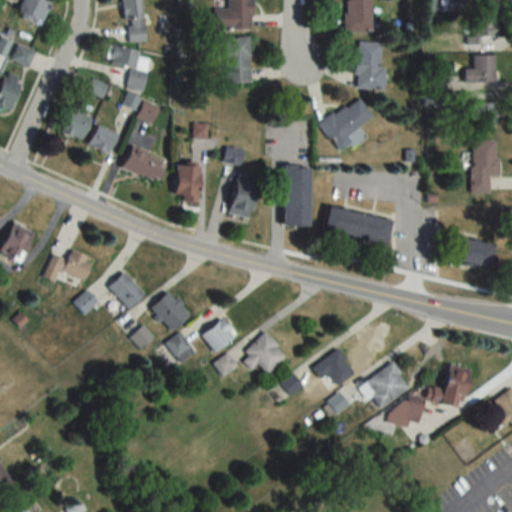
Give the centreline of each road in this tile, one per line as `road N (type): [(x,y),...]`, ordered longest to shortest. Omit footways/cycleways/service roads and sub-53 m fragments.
road 1 (tertiary): [(29,183),(248,265),(511,326)]
road 2 (residential): [(78,0),(76,26),(6,173)]
